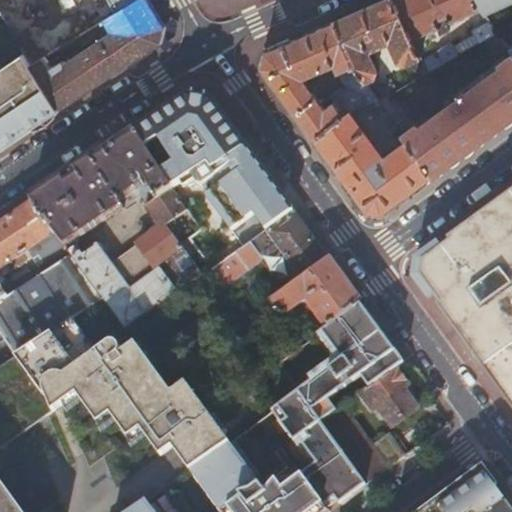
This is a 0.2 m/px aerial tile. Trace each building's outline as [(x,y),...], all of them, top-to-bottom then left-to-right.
[(0,0),(0,10),(3,15),(26,0),(0,0)] [(25,52),(32,64),(48,55),(81,34),(68,13),(59,0),(26,0),(3,15),(25,52)] [(32,64),(60,109),(121,67),(161,40),(163,26),(148,0),(137,0),(118,12),(107,19),(113,30),(66,62),(64,60),(55,65),(48,55),(32,64)] [(111,0),(118,12),(137,0),(111,0)] [(385,0),(364,10),(335,22),(353,65),(365,81),(376,77),(379,70),(371,50),(393,41),(401,59),(408,63),(415,60),(423,76),(429,73),(423,62),(412,42),(393,0),(385,0)] [(393,0),(412,42),(436,30),(439,35),(449,31),(444,20),(448,18),(452,24),(480,11),(475,0),(393,0)] [(511,0),(475,0),(480,11),(482,14),(511,0)] [(68,13),(81,34),(96,26),(101,22),(94,9),(88,7),(79,6),(68,13)] [(313,139),(355,109),(379,102),(365,81),(353,65),(335,22),(296,39),(265,53),(261,67),(313,139)] [(496,34),(488,23),(472,32),(479,44),(496,34)] [(423,62),(429,73),(458,56),(451,45),(423,62)] [(0,148),(60,109),(32,64),(25,52),(3,67),(1,68),(0,68),(0,148)] [(408,141),(433,177),(491,134),(511,118),(511,56),(501,64),(503,67),(465,95),(463,94),(460,97),(461,98),(441,112),(438,109),(430,115),(433,118),(419,128),(417,125),(403,135),(408,141)] [(386,98),(379,102),(397,126),(403,122),(386,98)] [(249,245),(250,245),(266,233),(293,214),(236,136),(213,104),(212,104),(209,102),(199,100),(190,99),(187,100),(186,99),(154,121),(135,133),(146,151),(172,191),(191,180),(198,189),(204,190),(210,197),(206,200),(244,249),(249,245)] [(355,109),(313,139),(367,211),(383,214),(433,177),(408,141),(382,159),(370,142),(371,141),(355,118),(359,115),(355,109)] [(32,204),(65,248),(121,210),(118,205),(141,189),(141,184),(138,180),(141,177),(157,202),(172,191),(146,151),(135,133),(84,168),(32,204)] [(156,269),(182,250),(170,234),(166,228),(170,225),(186,213),(172,191),(157,202),(145,208),(161,230),(138,247),(156,269)] [(441,304),(437,307),(511,410),(511,193),(449,240),(451,244),(444,250),(426,264),(424,280),(435,295),(441,304)] [(54,269),(72,258),(68,253),(65,248),(32,204),(3,224),(0,225),(0,270),(35,247),(38,251),(40,249),(54,269)] [(266,233),(301,282),(328,261),(293,214),(266,233)] [(166,228),(170,234),(174,230),(170,225),(166,228)] [(273,252),(297,284),(301,282),(266,233),(250,245),(262,260),(273,252)] [(212,272),(224,290),(263,262),(262,260),(250,245),(249,245),(244,249),(212,272)] [(414,277),(430,298),(435,295),(424,280),(426,264),(444,250),(440,246),(416,263),(414,277)] [(72,258),(103,300),(125,330),(175,294),(159,273),(131,294),(110,267),(95,247),(80,258),(78,254),(75,256),(71,250),(68,253),(72,258)] [(131,294),(159,273),(156,269),(138,247),(110,267),(131,294)] [(159,273),(175,294),(201,276),(182,250),(156,269),(159,273)] [(8,299),(0,304),(0,334),(16,356),(77,317),(103,300),(72,258),(54,269),(47,274),(21,290),(8,299)] [(297,284),(247,321),(278,363),(292,353),(270,324),(280,317),(279,315),(284,316),(296,307),(305,302),(325,329),(359,304),(328,261),(301,282),(297,284)] [(21,290),(47,274),(42,266),(16,282),(21,290)] [(8,299),(21,290),(16,282),(2,290),(8,299)] [(2,290),(0,287),(0,304),(8,299),(2,290)] [(155,511),(147,500),(128,511),(328,511),(325,507),(335,500),(339,505),(366,486),(322,424),(337,413),(328,401),(361,378),(369,390),(396,371),(404,365),(359,304),(325,329),(314,337),(330,358),(306,375),(308,377),(295,387),(298,392),(271,412),(313,469),(302,477),(280,447),(248,469),(229,442),(190,470),(208,496),(185,511),(155,511)] [(16,356),(0,366),(0,392),(0,393),(0,511),(24,511),(1,480),(0,478),(0,444),(3,449),(78,394),(99,423),(112,414),(130,438),(142,429),(162,455),(174,446),(190,435),(195,443),(214,430),(208,422),(213,418),(187,382),(173,393),(142,351),(140,353),(134,344),(121,354),(120,353),(121,349),(121,346),(119,343),(116,340),(111,340),(99,348),(77,317),(16,356)] [(407,386),(396,371),(369,390),(360,396),(372,412),(378,408),(392,427),(415,411),(401,390),(407,386)] [(322,424),(366,486),(403,459),(390,441),(372,454),(340,411),(337,413),(322,424)] [(190,470),(229,442),(230,441),(213,418),(208,422),(214,430),(195,443),(190,435),(174,446),(190,470)] [(480,469),(422,511),(495,511),(506,504),(480,469)]
